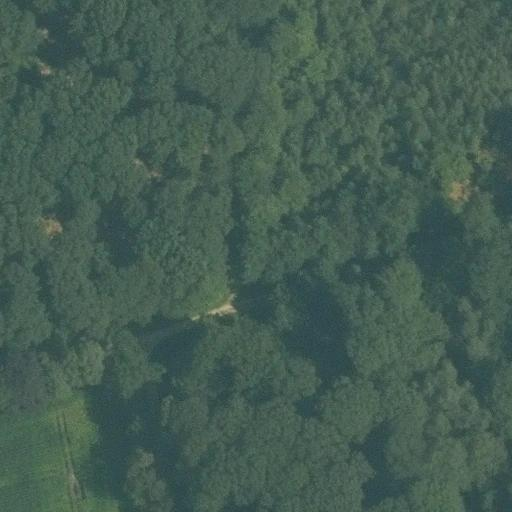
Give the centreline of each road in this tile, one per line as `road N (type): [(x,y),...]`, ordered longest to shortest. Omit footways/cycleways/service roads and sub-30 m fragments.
road 1 (track): [(511,224),(231,309)]
road 2 (track): [(173,511),(139,341)]
road 3 (track): [(0,382),(139,341)]
